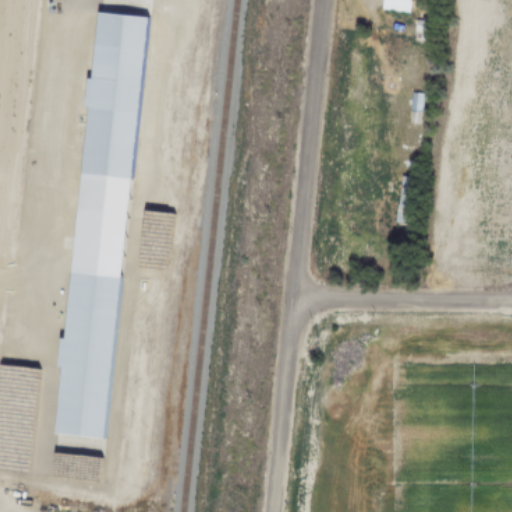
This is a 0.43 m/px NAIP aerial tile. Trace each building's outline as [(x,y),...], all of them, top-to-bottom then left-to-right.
[(379,0),(410,0),(409,10),(379,7),(379,0)] [(96,12),(144,17),(102,438),(55,433),(61,369),(54,368),(57,339),(64,340),(87,109),(82,109),(85,78),(90,78),(96,12)] [(414,20),(427,21),(426,35),(413,33),(414,20)] [(411,93),(423,94),(420,125),(407,124),(411,93)] [(399,175),(413,176),(408,224),(395,223),(399,175)]
